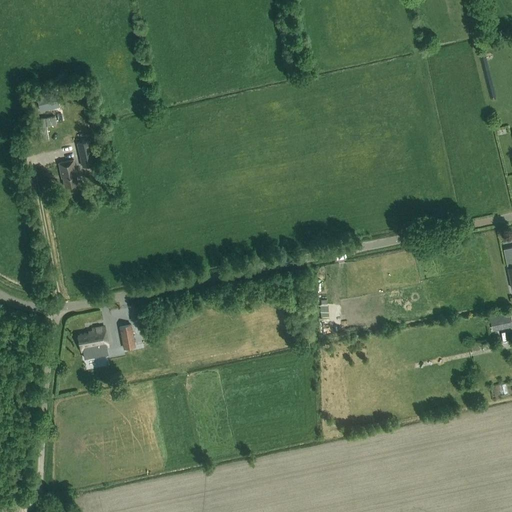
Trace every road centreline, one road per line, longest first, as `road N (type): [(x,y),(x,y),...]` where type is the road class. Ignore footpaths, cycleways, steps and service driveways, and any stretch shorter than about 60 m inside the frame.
road 1 (unclassified): [(54,309),(511,216)]
road 2 (unclassified): [(23,511),(38,487),(54,309)]
